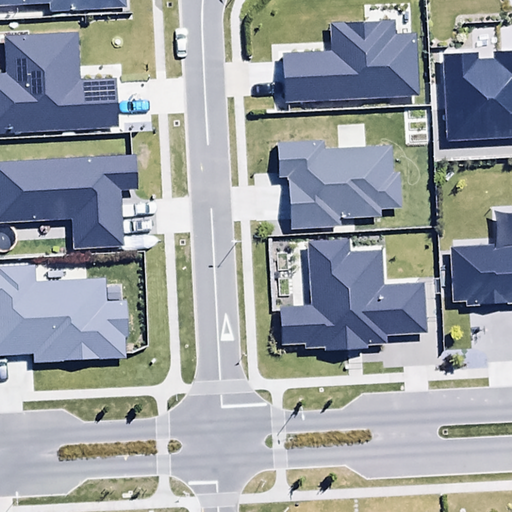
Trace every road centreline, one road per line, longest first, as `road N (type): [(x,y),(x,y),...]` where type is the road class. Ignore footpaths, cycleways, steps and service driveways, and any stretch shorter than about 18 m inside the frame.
road 1 (residential): [(219,425),(202,0)]
road 2 (residential): [(511,447),(216,463)]
road 3 (residential): [(219,425),(511,410)]
road 4 (residential): [(0,437),(219,425)]
road 5 (residential): [(216,463),(0,473)]
